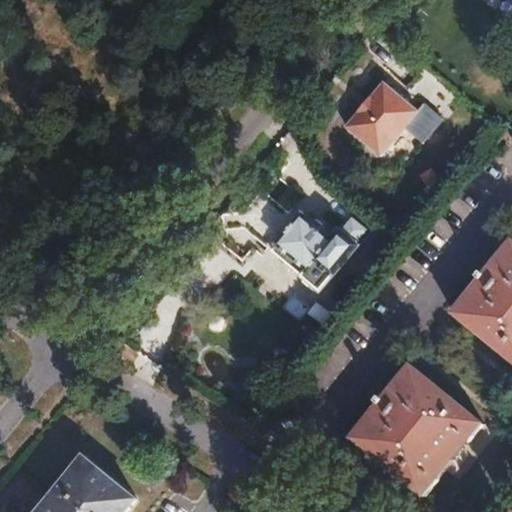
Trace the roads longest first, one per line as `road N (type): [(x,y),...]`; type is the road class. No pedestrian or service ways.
road 1 (residential): [(54,362),(354,0)]
road 2 (residential): [(54,362),(305,511)]
